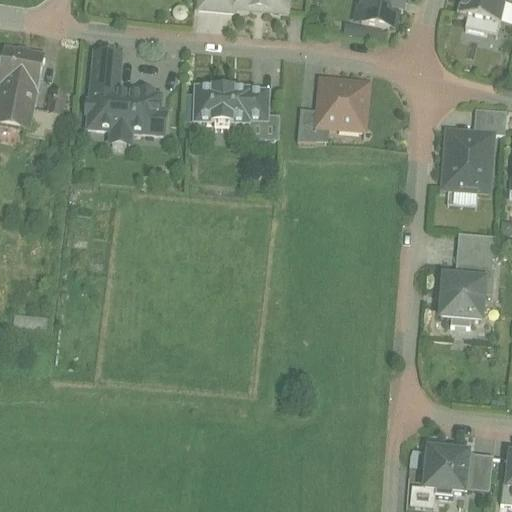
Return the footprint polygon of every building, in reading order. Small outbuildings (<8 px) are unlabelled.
[(244,15),(295,20),(296,0),(203,0),(202,16),(244,20),(244,15)] [(402,6),(403,0),(356,0),(349,34),(371,38),(394,43),(397,26),(402,27),(407,7),(402,6)] [(460,0),(456,18),(466,21),(463,34),(495,41),(505,0),(460,0)] [(368,52),(371,38),(349,34),(343,32),(340,46),(368,52)] [(48,59),(9,52),(2,92),(6,93),(0,124),(0,130),(35,136),(48,59)] [(138,141),(170,145),(175,97),(145,95),(144,99),(123,97),(127,58),(100,56),(95,98),(92,98),(90,119),(93,120),(92,137),(116,139),(115,150),(136,152),(138,141)] [(368,87),(317,84),(315,117),(314,136),(327,137),(365,140),(368,87)] [(276,96),(201,93),(200,130),(275,132),(276,96)] [(72,100),(56,97),(52,120),(68,123),(72,100)] [(475,115),(473,135),(493,136),(493,141),(504,142),(505,117),(475,115)] [(314,136),(315,117),(299,116),(297,149),(325,151),(327,137),(314,136)] [(473,135),(442,133),(438,196),(446,196),(476,199),(489,199),(493,141),(493,136),(473,135)] [(476,199),(446,196),(445,211),(475,214),(476,199)] [(457,240),(455,279),(482,281),(481,295),(491,296),(492,275),(489,274),(492,242),(457,240)] [(455,279),(438,278),(435,324),(479,326),(481,295),(482,281),(455,279)] [(466,453),(422,450),(419,493),(462,496),(463,493),(465,459),(466,453)] [(511,455),(505,455),(502,491),(510,492),(509,502),(511,502),(511,455)] [(490,461),(465,459),(463,493),(487,495),(490,461)]
